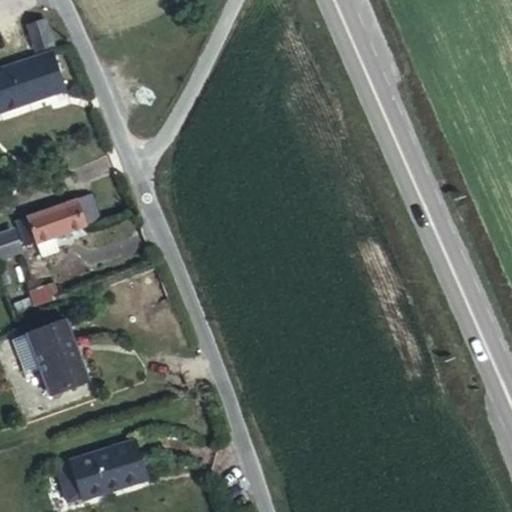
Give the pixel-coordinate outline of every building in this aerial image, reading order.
[(17,24),(0,28),(0,64),(27,56),(17,24)] [(51,26),(31,32),(35,55),(60,49),(51,26)] [(0,71),(0,118),(74,98),(63,56),(0,71)] [(96,219),(90,192),(47,208),(31,212),(39,235),(96,219)] [(0,222),(0,236),(2,246),(28,238),(22,216),(4,223),(0,222)] [(78,310),(26,324),(37,364),(51,360),(56,378),(63,382),(95,372),(78,310)] [(77,458),(64,461),(73,495),(86,492),(87,494),(152,477),(142,438),(77,455),(77,458)]
